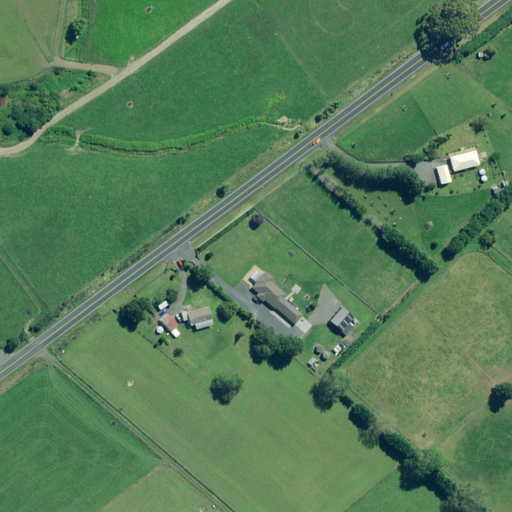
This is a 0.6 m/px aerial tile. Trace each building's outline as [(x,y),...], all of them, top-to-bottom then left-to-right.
[(477,165),(473,151),(447,157),(451,171),(477,165)] [(449,181),(445,166),(435,168),(438,184),(449,181)] [(304,320),(300,316),(301,315),(282,298),(285,295),(269,281),(272,278),(265,271),(260,276),(253,271),(248,277),(255,283),(250,288),(257,293),(254,296),(261,302),(262,300),(272,309),(273,308),(293,324),(294,323),(298,327),(304,320)] [(209,320),(205,307),(185,313),(188,326),(209,320)] [(176,324),(166,313),(159,321),(169,331),(176,324)] [(315,321),(310,317),(306,321),(311,325),(315,321)] [(178,334),(174,329),(170,333),(174,337),(178,334)] [(329,356),(325,351),(320,355),(324,360),(329,356)]
